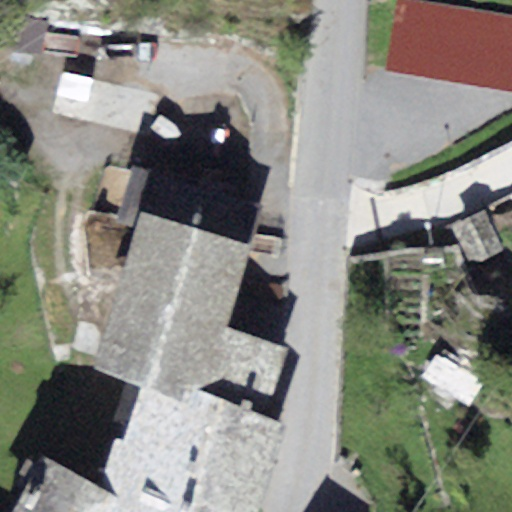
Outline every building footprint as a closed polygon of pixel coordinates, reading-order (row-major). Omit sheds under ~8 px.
[(511,93),(511,18),(395,4),(386,77),(511,93)] [(263,210),(131,169),(114,223),(137,230),(141,216),(250,250),(263,210)] [(137,230),(93,370),(136,384),(202,403),(259,421),(282,347),(225,329),(250,250),(141,216),(137,230)] [(202,403),(136,384),(120,452),(108,449),(99,492),(129,509),(127,511),(255,511),(280,426),(259,421),(202,403)] [(127,511),(129,509),(99,492),(38,457),(13,500),(20,504),(15,511),(127,511)]
